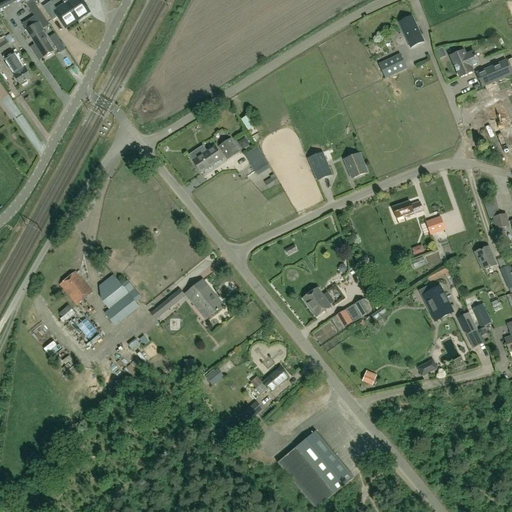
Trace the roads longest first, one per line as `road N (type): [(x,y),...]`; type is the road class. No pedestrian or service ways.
road 1 (unclassified): [(441,511),(231,255)]
road 2 (unclassified): [(231,255),(427,167),(466,163),(511,173)]
road 3 (unclassified): [(144,146),(386,0)]
road 4 (unclassified): [(130,129),(29,276)]
road 5 (residential): [(0,222),(33,181),(81,91)]
road 6 (unclassified): [(231,255),(144,146)]
